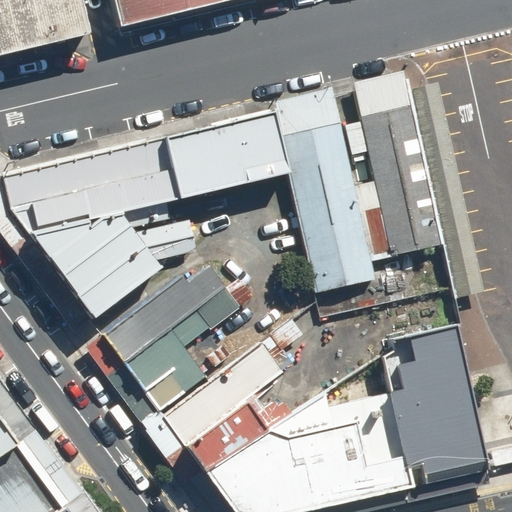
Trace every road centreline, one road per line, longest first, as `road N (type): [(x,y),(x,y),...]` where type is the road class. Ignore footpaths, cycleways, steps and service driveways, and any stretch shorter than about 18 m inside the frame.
road 1 (unclassified): [(478,0),(0,112)]
road 2 (tertiary): [(0,304),(157,511)]
